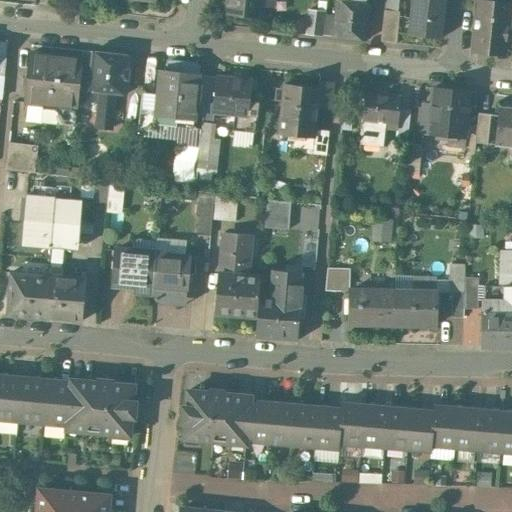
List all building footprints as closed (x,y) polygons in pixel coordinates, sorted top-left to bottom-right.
[(228,0),(227,13),(225,13),(224,15),(236,16),(236,22),(250,23),(250,17),(262,18),(262,16),(260,16),(261,0),(228,0)] [(445,0),(412,0),(408,37),(442,40),(445,0)] [(475,26),(507,29),(510,6),(510,4),(478,0),(475,26)] [(349,3),(337,2),(334,37),(366,41),(370,5),(365,4),(349,3)] [(324,12),(310,11),(308,34),(321,36),(324,12)] [(400,14),(385,12),(382,43),(397,44),(400,14)] [(505,51),(507,29),(475,26),(472,52),(505,55),(505,51)] [(92,52),(82,52),(81,60),(78,91),(87,92),(92,52)] [(131,56),(92,52),(87,92),(100,93),(115,95),(126,96),(131,56)] [(81,60),(31,55),(26,104),(76,109),(78,91),(81,60)] [(197,75),(166,71),(164,95),(160,95),(159,104),(179,106),(178,113),(193,115),(197,75)] [(207,76),(197,75),(193,115),(203,116),(207,76)] [(251,81),(218,78),(214,112),(256,116),(257,104),(248,103),(251,81)] [(333,84),(317,82),(316,88),(317,88),(316,107),(331,109),(333,84)] [(316,88),(282,85),(278,134),(313,137),(316,107),(317,88),(316,88)] [(471,92),(433,88),(431,104),(425,104),(422,134),(467,138),(469,124),(471,92)] [(115,95),(100,93),(96,128),(111,130),(115,95)] [(160,95),(142,93),(138,131),(156,132),(159,104),(160,95)] [(402,97),(366,94),(364,121),(385,123),(384,129),(399,130),(402,97)] [(511,108),(501,108),(497,145),(511,147),(511,108)] [(492,115),(480,113),(479,125),(477,143),(489,144),(492,115)] [(479,125),(469,124),(467,138),(466,149),(476,150),(477,143),(479,125)] [(328,151),(331,130),(318,128),(315,149),(328,151)] [(40,147),(11,144),(8,170),(37,173),(40,147)] [(211,145),(200,144),(199,155),(210,156),(211,145)] [(409,144),(406,173),(420,174),(423,145),(409,144)] [(96,180),(94,202),(108,204),(108,200),(110,182),(96,180)] [(126,183),(110,182),(108,200),(124,201),(124,195),(126,183)] [(135,184),(126,183),(124,195),(133,196),(135,184)] [(58,184),(50,184),(49,199),(56,200),(58,186),(58,184)] [(70,188),(58,186),(56,200),(69,201),(70,188)] [(216,195),(215,217),(238,218),(238,196),(216,195)] [(49,199),(30,197),(26,245),(52,248),(56,200),(49,199)] [(267,226),(291,227),(292,200),(268,199),(267,226)] [(69,201),(56,200),(52,248),(63,249),(71,250),(74,216),(77,214),(78,207),(76,205),(76,201),(69,201)] [(400,205),(386,203),(385,211),(399,213),(400,205)] [(393,240),(394,220),(374,219),(373,239),(393,240)] [(254,236),(226,234),(222,273),(250,276),(254,236)] [(63,249),(52,248),(50,269),(61,270),(63,249)] [(157,255),(115,250),(112,284),(153,288),(157,255)] [(505,301),(483,301),(482,347),(483,347),(511,346),(511,250),(501,251),(500,287),(505,287),(505,301)] [(191,257),(170,255),(170,252),(157,251),(157,255),(153,288),(187,291),(188,275),(190,275),(191,257)] [(351,289),(351,266),(329,266),(329,289),(351,289)] [(305,273),(273,270),(272,288),(270,288),(270,293),(271,293),(271,297),(261,296),(257,337),(298,341),(305,273)] [(222,273),(220,273),(216,313),(258,316),(261,277),(250,276),(222,273)] [(48,278),(12,275),(9,316),(45,319),(48,278)] [(85,281),(48,278),(45,319),(82,322),(85,281)] [(479,278),(467,278),(466,309),(478,309),(479,278)] [(396,292),(351,292),(351,324),(395,325),(396,292)] [(437,293),(396,292),(395,325),(437,326),(437,293)] [(464,296),(453,295),(452,318),(464,318),(464,296)] [(22,378),(0,376),(0,419),(18,421),(22,378)] [(47,381),(22,378),(18,421),(43,424),(47,381)] [(71,383),(47,381),(43,424),(68,426),(72,380),(71,380),(71,383)] [(99,383),(72,380),(68,426),(69,426),(69,423),(83,425),(83,432),(113,434),(113,432),(128,434),(128,435),(130,436),(131,417),(134,418),(136,403),(133,402),(134,386),(111,384),(112,382),(99,381),(99,383)] [(250,397),(223,394),(223,392),(211,391),(210,393),(188,391),(186,407),(183,407),(182,422),(185,423),(183,439),(185,439),(185,437),(201,439),(200,441),(230,443),(231,436),(245,438),(246,438),(250,401),(250,397)] [(273,403),(250,401),(246,438),(245,438),(245,441),(269,443),(273,403)] [(296,405),(273,403),(269,443),(292,445),(296,405)] [(341,409),(319,407),(315,447),(338,449),(342,404),(341,403),(341,409)] [(365,406),(342,404),(338,449),(339,450),(339,444),(361,446),(365,406)] [(319,407),(296,405),(292,445),(315,447),(319,407)] [(388,408),(365,406),(361,446),(385,448),(388,408)] [(458,408),(434,406),(433,412),(434,412),(431,446),(432,446),(454,448),(458,408)] [(411,410),(388,408),(385,448),(408,450),(411,410)] [(481,410),(458,408),(454,448),(477,450),(481,410)] [(433,412),(411,410),(408,450),(431,452),(432,446),(431,446),(434,412),(433,412)] [(504,412),(481,410),(477,450),(500,452),(504,412)] [(511,413),(504,412),(500,452),(511,453),(511,413)] [(107,511),(109,496),(39,490),(37,511),(107,511)]
